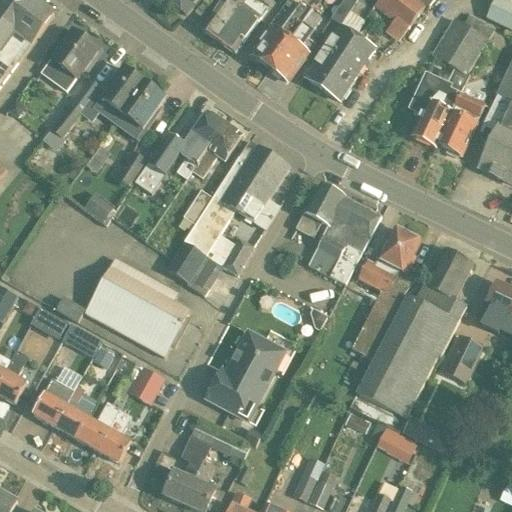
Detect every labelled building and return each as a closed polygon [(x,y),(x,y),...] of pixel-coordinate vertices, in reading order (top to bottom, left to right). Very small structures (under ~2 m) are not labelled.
[(0,0),(0,90),(54,16),(32,0),(0,0)] [(166,0),(186,18),(202,0),(166,0)] [(247,3),(249,0),(226,0),(202,33),(218,45),(244,8),(247,3)] [(355,0),(345,0),(331,21),(340,27),(358,2),(355,0)] [(380,0),(374,8),(408,33),(426,9),(414,0),(380,0)] [(414,0),(426,9),(428,10),(435,0),(414,0)] [(511,33),(511,5),(501,0),(496,0),(487,21),(511,33)] [(279,36),(272,31),(252,58),(271,72),(312,15),(311,15),(313,12),(302,5),(279,36)] [(244,8),(218,45),(235,57),(262,21),(244,8)] [(312,15),(271,72),(287,84),(308,57),(300,52),(314,33),(313,33),(321,22),(312,15)] [(465,80),(489,43),(455,22),(432,58),(465,80)] [(336,65),(355,38),(340,28),(305,81),(321,91),(328,79),(330,75),(331,76),(337,66),(336,65)] [(77,81),(98,52),(72,33),(41,76),(50,83),(60,69),(77,81)] [(328,79),(321,91),(340,104),(375,51),(355,38),(336,65),(337,66),(331,76),(330,75),(328,79)] [(511,68),(485,124),(498,131),(479,171),(511,186),(511,68)] [(92,108),(91,109),(100,116),(114,126),(121,116),(143,85),(123,70),(101,100),(99,99),(92,108)] [(452,117),(461,97),(449,92),(451,88),(426,76),(410,111),(422,117),(412,139),(436,151),(437,148),(447,128),(444,127),(450,115),(452,117)] [(121,116),(114,126),(129,137),(130,138),(138,143),(146,133),(143,131),(165,101),(143,85),(121,116)] [(447,128),(437,148),(462,159),(485,109),(482,107),(485,100),(485,97),(475,93),(470,102),(461,97),(452,117),(450,115),(444,127),(447,128)] [(15,103),(8,114),(18,121),(22,116),(20,107),(15,103)] [(62,142),(82,117),(70,108),(50,133),(62,142)] [(196,169),(195,168),(224,126),(208,115),(184,149),(179,157),(186,162),(177,176),(187,182),(192,175),(196,169)] [(192,175),(202,182),(218,159),(225,164),(242,139),(224,126),(195,168),(196,169),(192,175)] [(179,157),(184,149),(168,138),(135,186),(152,197),(179,157)] [(213,201),(196,228),(167,273),(188,287),(187,289),(204,300),(223,271),(238,279),(254,251),(239,242),(235,248),(220,239),(236,214),(265,233),(279,211),(268,204),(290,170),(250,144),(213,201)] [(97,173),(109,156),(100,150),(88,167),(97,173)] [(129,189),(146,162),(133,155),(117,182),(129,189)] [(329,229),(344,201),(320,188),(313,202),(309,200),(304,211),(307,213),(297,231),(313,240),(321,225),(329,229)] [(196,228),(213,201),(201,194),(184,221),(196,228)] [(344,201),(329,229),(324,240),(324,241),(309,269),(330,280),(347,248),(362,256),(381,220),(344,201)] [(399,273),(407,276),(415,260),(413,259),(420,244),(395,231),(376,268),(368,264),(359,282),(358,282),(352,292),(376,304),(381,294),(387,297),(399,273)] [(425,288),(454,303),(472,268),(443,253),(426,286),(425,288)] [(175,349),(171,347),(189,314),(173,305),(177,297),(116,263),(86,317),(164,360),(171,348),(175,350),(175,349)] [(441,361),(458,327),(467,310),(454,303),(425,288),(426,286),(407,276),(399,273),(387,297),(381,294),(376,304),(377,304),(352,352),(373,363),(355,398),(350,411),(373,422),(399,435),(406,422),(406,423),(438,360),(441,361)] [(511,292),(497,285),(489,301),(488,303),(486,301),(477,319),(482,321),(480,325),(498,334),(499,330),(511,336),(511,292)] [(18,299),(0,289),(0,314),(7,318),(18,299)] [(77,326),(85,313),(63,300),(55,314),(77,326)] [(60,322),(50,339),(59,344),(68,327),(60,322)] [(92,360),(102,343),(72,326),(62,343),(92,360)] [(17,346),(23,336),(13,331),(8,341),(17,346)] [(284,355),(248,336),(224,382),(218,381),(207,402),(243,421),(251,405),(256,408),(275,372),(270,370),(278,354),(284,356),(284,355)] [(444,367),(470,380),(471,379),(484,350),(458,338),(444,367)] [(1,362),(9,367),(16,354),(9,349),(1,362)] [(93,364),(107,372),(114,359),(100,351),(93,364)] [(5,374),(0,383),(0,399),(15,408),(27,387),(17,381),(28,360),(17,354),(5,374)] [(124,404),(140,375),(133,371),(128,381),(124,378),(113,398),(124,404)] [(165,383),(143,371),(135,384),(158,396),(165,383)] [(55,430),(66,409),(70,401),(74,395),(52,382),(33,418),(55,430)] [(74,395),(70,401),(78,405),(85,393),(77,389),(74,395)] [(76,442),(97,454),(120,414),(108,407),(97,426),(88,421),(76,442)] [(76,442),(88,421),(66,409),(55,430),(76,442)] [(132,421),(120,414),(97,454),(119,466),(131,445),(121,440),(132,421)] [(367,437),(372,426),(365,423),(366,421),(351,414),(345,428),(367,437)] [(411,418),(402,436),(418,444),(427,426),(411,418)] [(211,449),(218,433),(198,424),(181,461),(190,465),(184,479),(175,475),(164,499),(183,507),(203,466),(211,449)] [(387,430),(377,450),(409,466),(419,446),(387,430)] [(241,471),(243,468),(242,467),(250,448),(218,433),(211,449),(231,458),(228,465),(240,470),(241,471)] [(444,434),(435,452),(451,461),(460,443),(444,434)] [(164,488),(171,473),(157,466),(150,481),(164,488)] [(203,466),(183,507),(194,511),(206,511),(215,493),(206,489),(214,470),(203,466)] [(321,511),(322,511),(337,480),(323,474),(308,506),(321,511)] [(307,505),(317,483),(303,477),(293,498),(307,505)] [(412,494),(399,488),(391,508),(400,511),(405,511),(408,507),(413,509),(420,494),(414,492),(412,494)] [(0,494),(0,511),(13,511),(18,505),(0,494)] [(263,511),(265,508),(264,507),(262,511),(246,511),(251,501),(238,495),(229,511),(263,511)] [(386,511),(391,502),(378,496),(370,511),(386,511)] [(333,497),(330,511),(346,511),(348,500),(333,497)]
